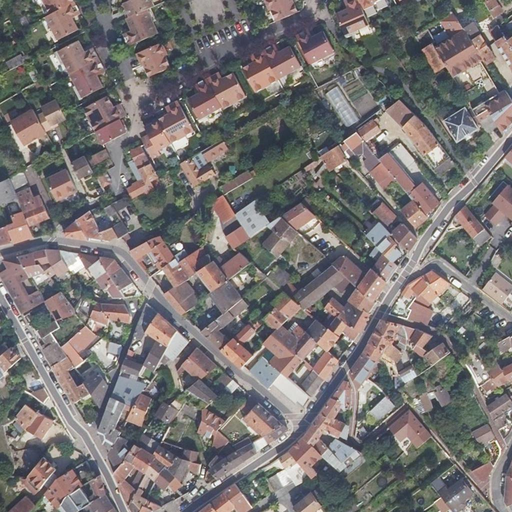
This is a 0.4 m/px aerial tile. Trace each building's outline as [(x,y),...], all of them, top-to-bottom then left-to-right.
[(42,0),(50,15),(75,2),(73,0),(42,0)] [(124,3),(130,17),(148,9),(155,6),(152,0),(131,0),(129,1),(124,3)] [(264,0),(269,11),(271,10),(276,22),(298,12),(295,4),(294,5),(292,0),(264,0)] [(345,35),(370,25),(363,10),(358,0),(345,0),(343,1),(347,9),(348,12),(345,14),(344,11),(336,14),(345,35)] [(374,3),(379,0),(358,0),(363,10),(375,5),(374,3)] [(499,25),(505,21),(500,15),(503,13),(495,0),(482,0),(498,24),(499,25)] [(46,17),(58,41),(79,29),(75,22),(73,19),(81,14),(75,2),(50,15),(46,17)] [(124,34),(129,46),(159,33),(148,9),(130,17),(127,19),(130,27),(134,26),(135,29),(132,30),(124,34)] [(447,66),(480,122),(492,114),(498,111),(502,118),(504,116),(510,126),(511,124),(511,99),(488,64),(472,41),(453,13),(441,21),(452,37),(435,47),(447,66)] [(490,32),(497,43),(504,39),(503,38),(504,37),(505,38),(506,37),(499,25),(490,32)] [(335,52),(324,31),(315,36),(317,39),(314,41),(312,37),(308,30),(296,36),(312,64),(335,52)] [(416,36),(423,50),(433,44),(435,42),(428,30),(416,36)] [(472,41),(488,64),(496,59),(481,35),(472,41)] [(511,37),(508,41),(506,37),(505,38),(504,37),(503,38),(504,39),(497,43),(511,68),(511,37)] [(83,49),(79,40),(58,51),(70,75),(100,60),(94,49),(93,48),(85,52),(83,49)] [(148,67),(151,76),(171,67),(166,56),(168,55),(163,42),(136,54),(137,55),(142,66),(146,64),(150,63),(151,66),(148,67)] [(279,80),(302,67),(290,46),(282,51),(284,54),(281,56),(279,52),(275,44),(263,51),(279,80)] [(436,72),(447,66),(435,47),(433,44),(423,50),(436,72)] [(256,93),(279,80),(263,51),(262,49),(250,56),(254,62),(255,66),(252,67),(250,64),(242,69),(256,93)] [(21,55),(7,63),(11,70),(31,60),(28,54),(23,57),(21,55)] [(106,72),(100,60),(70,75),(82,98),(104,87),(100,79),(98,76),(106,72)] [(362,65),(338,78),(343,86),(370,72),(362,65)] [(41,80),(36,70),(31,73),(36,83),(41,80)] [(224,110),(247,97),(234,73),(226,77),(227,80),(224,82),(223,79),(219,72),(207,79),(223,107),(224,110)] [(44,84),(42,79),(41,80),(36,83),(35,84),(37,88),(44,84)] [(199,120),(223,107),(207,79),(195,85),(200,93),(201,96),(198,98),(196,95),(188,99),(199,120)] [(347,128),(360,120),(338,86),(326,94),(347,128)] [(84,108),(97,131),(121,119),(127,116),(121,104),(121,103),(114,107),(112,104),(108,96),(84,108)] [(44,112),(37,116),(46,132),(53,128),(52,126),(58,123),(67,119),(57,100),(42,108),(44,112)] [(172,144),(195,131),(178,100),(166,107),(169,113),(171,117),(168,118),(166,115),(158,119),(172,144)] [(435,167),(440,175),(456,164),(440,144),(426,125),(415,115),(400,100),(387,110),(405,128),(410,135),(426,155),(435,167)] [(479,129),(465,108),(445,121),(458,142),(479,129)] [(37,116),(33,109),(11,122),(25,146),(47,133),(46,132),(37,116)] [(499,126),(503,133),(510,126),(504,116),(502,118),(498,111),(492,114),(499,126)] [(487,134),(499,126),(492,114),(480,122),(486,132),(487,134)] [(382,115),(374,120),(377,125),(385,119),(382,115)] [(96,132),(103,145),(104,145),(127,132),(121,119),(97,131),(96,132)] [(159,151),(172,144),(158,119),(145,127),(149,135),(142,139),(145,144),(153,159),(161,155),(159,151)] [(374,120),(357,132),(366,143),(382,132),(377,125),(374,120)] [(366,167),(370,172),(382,162),(380,159),(366,143),(357,132),(345,141),(341,144),(352,157),(356,154),(364,154),(368,159),(364,161),(366,167)] [(487,134),(486,132),(480,138),(480,140),(487,151),(493,144),(487,134)] [(208,162),(229,149),(227,145),(224,140),(182,164),(195,186),(216,174),(208,162)] [(129,162),(140,181),(143,187),(159,178),(142,146),(130,152),(134,160),(129,162)] [(348,160),(339,146),(330,151),(321,156),(325,163),(329,168),(329,169),(331,170),(348,160)] [(319,152),(321,156),(330,151),(327,147),(319,152)] [(106,149),(87,159),(92,167),(110,157),(106,149)] [(392,174),(407,192),(415,185),(388,153),(380,159),(382,162),(392,174)] [(87,159),(86,157),(72,164),(80,179),(94,172),(92,167),(87,159)] [(319,163),(316,160),(304,169),(306,172),(319,163)] [(392,174),(382,162),(370,172),(381,183),(392,174)] [(316,175),(321,178),(329,168),(325,163),(316,175)] [(315,186),(320,191),(334,173),(331,170),(329,169),(315,186)] [(23,170),(10,177),(10,178),(19,200),(24,212),(30,226),(50,218),(44,203),(43,203),(42,199),(32,202),(31,197),(33,195),(23,170)] [(78,191),(67,170),(47,179),(58,201),(74,193),(78,191)] [(239,186),(257,175),(254,171),(250,173),(249,171),(235,179),(239,186)] [(99,175),(105,186),(111,183),(105,172),(99,175)] [(0,183),(0,205),(1,208),(19,200),(10,178),(0,183)] [(227,193),(239,186),(235,179),(222,186),(227,193)] [(143,187),(140,181),(132,185),(133,186),(128,189),(131,195),(143,188),(143,187)] [(428,217),(431,220),(442,205),(423,183),(409,195),(414,201),(428,217)] [(511,188),(508,185),(491,204),(493,205),(484,215),(496,225),(505,214),(511,220),(511,188)] [(236,214),(223,195),(217,199),(214,208),(224,224),(236,216),(236,214)] [(204,210),(213,213),(214,208),(217,199),(204,210)] [(379,199),(368,209),(380,222),(381,222),(389,230),(394,225),(397,222),(395,216),(379,199)] [(226,237),(234,250),(251,238),(250,237),(267,225),(271,223),(256,201),(255,200),(236,214),(236,216),(243,226),(226,237)] [(428,217),(414,201),(402,211),(416,228),(428,217)] [(315,216),(301,203),(295,207),(281,216),(296,230),(315,216)] [(115,212),(111,205),(105,209),(109,216),(115,212)] [(485,229),(466,206),(456,216),(474,238),(484,230),(485,229)] [(77,220),(81,226),(88,238),(91,238),(111,242),(117,238),(119,239),(122,237),(129,232),(122,221),(113,227),(101,232),(95,220),(90,211),(77,220)] [(0,228),(0,243),(1,246),(14,242),(14,244),(34,237),(30,226),(24,212),(12,216),(15,224),(0,228)] [(263,245),(278,258),(299,233),(296,230),(281,216),(271,223),(267,225),(272,229),(275,231),(263,245)] [(64,232),(67,237),(91,241),(91,238),(88,238),(81,226),(77,220),(64,232)] [(378,247),(393,261),(401,252),(396,247),(400,242),(392,234),(389,230),(381,222),(367,236),(378,247)] [(418,239),(403,223),(398,229),(394,225),(389,230),(392,234),(400,242),(409,252),(418,239)] [(484,230),(474,238),(481,246),(491,238),(484,230)] [(133,240),(129,235),(123,239),(126,244),(133,240)] [(145,271),(151,278),(164,268),(163,268),(176,259),(175,256),(164,240),(161,236),(155,238),(131,251),(137,260),(143,256),(148,264),(154,260),(156,263),(145,271)] [(208,255),(202,248),(202,247),(189,256),(179,262),(190,279),(198,273),(198,272),(203,268),(198,261),(208,255)] [(373,269),(387,282),(399,266),(393,261),(378,247),(375,252),(372,256),(379,261),(373,269)] [(50,263),(46,250),(19,257),(31,277),(46,272),(40,265),(40,264),(50,263)] [(61,250),(46,250),(50,263),(40,264),(40,265),(46,272),(50,278),(56,273),(59,277),(70,269),(61,250)] [(74,274),(85,267),(87,270),(90,268),(97,279),(107,271),(102,263),(101,257),(79,253),(61,250),(70,269),(74,274)] [(176,286),(177,287),(183,283),(190,279),(179,262),(189,256),(184,250),(175,256),(176,259),(163,268),(164,268),(176,286)] [(205,282),(213,292),(229,280),(237,273),(244,269),(251,263),(240,252),(225,264),(219,256),(214,261),(211,263),(203,268),(198,272),(198,273),(205,282)] [(494,252),(491,264),(498,266),(501,254),(494,252)] [(198,261),(203,268),(211,263),(211,256),(209,254),(208,255),(198,261)] [(359,289),(374,302),(382,290),(367,275),(347,257),(342,256),(333,264),(333,265),(346,277),(359,289)] [(23,314),(44,303),(17,257),(6,261),(10,271),(1,276),(23,314)] [(107,271),(121,291),(121,290),(133,283),(115,259),(101,257),(102,263),(107,271)] [(254,274),(263,281),(264,280),(268,277),(251,263),(244,269),(250,277),(254,274)] [(293,277),(279,265),(268,277),(276,285),(281,289),(289,281),(293,277)] [(335,286),(346,277),(333,265),(304,288),(303,287),(298,291),(291,297),(302,307),(306,310),(335,286)] [(322,273),(318,268),(312,273),(316,278),(322,273)] [(373,269),(372,268),(367,275),(382,290),(387,282),(373,269)] [(109,291),(114,298),(126,298),(121,290),(121,291),(107,271),(97,279),(96,279),(104,290),(107,288),(109,291)] [(423,293),(432,302),(450,283),(433,271),(422,276),(409,285),(403,294),(409,297),(414,289),(420,296),(423,293)] [(511,310),(511,284),(496,272),(483,289),(511,311),(511,310)] [(224,313),(225,314),(243,299),(243,298),(236,289),(244,283),(237,273),(229,280),(213,292),(210,295),(224,313)] [(264,280),(273,288),(276,285),(268,277),(264,280)] [(335,286),(351,299),(359,289),(346,277),(335,286)] [(298,291),(289,281),(281,289),(284,291),(291,297),(298,291)] [(165,294),(176,307),(194,294),(183,283),(177,287),(176,286),(165,294)] [(273,288),(280,294),(284,291),(281,289),(276,285),(273,288)] [(346,334),(355,340),(361,333),(371,313),(370,313),(376,304),(374,302),(359,289),(351,299),(345,307),(333,298),(326,308),(338,318),(329,329),(340,336),(343,332),(346,334)] [(289,318),(290,318),(302,307),(291,297),(284,291),(280,294),(272,302),(272,303),(289,318)] [(78,293),(69,301),(75,308),(83,297),(78,293)] [(420,296),(415,301),(416,302),(427,307),(432,302),(423,293),(420,296)] [(176,307),(183,315),(201,302),(194,294),(176,307)] [(97,303),(98,302),(86,298),(79,311),(90,317),(97,303)] [(202,332),(216,345),(225,336),(219,331),(223,327),(249,305),(243,299),(225,314),(224,313),(202,332)] [(67,300),(51,310),(57,321),(69,317),(75,314),(67,300)] [(415,301),(398,317),(417,321),(428,325),(434,311),(427,307),(416,302),(415,301)] [(135,336),(143,340),(147,332),(159,313),(147,302),(140,320),(135,336)] [(90,317),(87,326),(97,335),(99,336),(103,323),(109,325),(110,319),(131,324),(131,316),(125,305),(102,304),(97,303),(90,317)] [(264,318),(277,330),(282,325),(289,318),(272,303),(266,309),(270,313),(265,318),(264,318)] [(50,310),(46,304),(32,312),(36,319),(50,310)] [(261,313),(265,318),(270,313),(266,309),(261,313)] [(166,320),(159,313),(147,332),(155,337),(166,320)] [(81,320),(77,314),(75,314),(69,317),(74,324),(81,320)] [(222,350),(235,362),(247,349),(242,345),(256,331),(263,324),(256,317),(250,324),(249,324),(234,338),(222,350)] [(178,331),(166,320),(155,337),(158,339),(144,365),(126,358),(122,371),(140,376),(145,365),(155,372),(161,361),(165,354),(169,347),(169,346),(178,331)] [(318,343),(328,351),(340,336),(329,329),(318,320),(307,333),(308,333),(318,343)] [(383,320),(370,343),(384,352),(385,352),(397,362),(398,364),(402,357),(403,356),(400,353),(402,351),(393,344),(394,343),(406,350),(407,345),(408,339),(407,334),(405,325),(402,325),(383,320)] [(61,327),(57,321),(42,329),(46,337),(52,333),(61,327)] [(296,322),(289,330),(292,333),(299,325),(296,322)] [(277,330),(273,335),(280,340),(289,330),(282,325),(277,330)] [(280,340),(292,351),(293,350),(308,333),(307,333),(299,325),(292,333),(289,330),(280,340)] [(418,329),(405,325),(407,334),(408,339),(411,340),(417,344),(414,348),(423,356),(425,355),(429,352),(423,348),(433,336),(418,329)] [(87,326),(62,348),(75,367),(84,361),(89,357),(93,354),(90,350),(103,338),(99,336),(97,335),(87,326)] [(222,350),(234,338),(223,327),(219,331),(225,336),(216,345),(222,350)] [(189,341),(178,331),(169,346),(169,347),(165,354),(161,361),(166,365),(171,359),(174,361),(189,341)] [(46,337),(44,338),(47,343),(49,347),(44,350),(53,366),(75,403),(85,397),(78,387),(69,371),(75,367),(62,348),(52,333),(46,337)] [(293,350),(304,360),(318,343),(308,333),(293,350)] [(280,340),(273,335),(264,344),(271,350),(280,340)] [(508,350),(511,354),(511,353),(511,335),(498,343),(499,348),(500,350),(508,350)] [(250,371),(268,388),(272,383),(282,372),(277,368),(292,351),(280,340),(271,350),(250,371)] [(122,345),(111,342),(108,352),(120,355),(123,347),(122,345)] [(425,355),(433,365),(451,352),(443,342),(429,352),(425,355)] [(378,362),(384,352),(370,343),(365,353),(378,362)] [(0,357),(9,349),(5,345),(0,348),(0,357)] [(469,363),(473,368),(483,364),(483,362),(483,361),(483,360),(482,360),(476,351),(475,350),(471,346),(469,345),(459,354),(467,365),(469,363)] [(0,363),(7,371),(22,358),(12,347),(11,347),(9,349),(0,357),(0,363)] [(201,380),(217,366),(197,348),(182,365),(183,366),(189,372),(198,380),(200,379),(201,380)] [(254,355),(247,349),(235,362),(242,368),(254,355)] [(282,372),(288,377),(304,360),(293,350),(292,351),(277,368),(282,372)] [(315,370),(325,379),(339,361),(330,352),(328,351),(314,370),(315,370)] [(351,372),(358,388),(378,362),(365,353),(351,372)] [(492,388),(494,390),(500,386),(509,381),(510,380),(511,383),(511,363),(502,369),(498,362),(492,368),(490,366),(487,370),(483,364),(473,368),(479,377),(484,374),(488,381),(483,385),(488,392),(492,388)] [(427,411),(434,407),(428,392),(418,376),(413,364),(405,369),(399,372),(395,383),(395,390),(402,389),(411,401),(421,395),(427,411)] [(181,381),(189,372),(183,366),(177,372),(181,381)] [(301,388),(312,397),(325,379),(315,370),(301,388)] [(109,385),(100,372),(84,383),(85,383),(91,393),(100,408),(109,385)] [(298,402),(305,407),(312,397),(301,388),(288,377),(282,372),(272,383),(296,404),(298,402)] [(211,403),(211,404),(219,396),(218,395),(223,389),(224,390),(233,380),(225,373),(216,382),(219,386),(213,391),(201,380),(200,379),(198,380),(188,389),(188,390),(211,403)] [(104,444),(111,450),(122,432),(121,432),(116,428),(118,425),(120,418),(125,408),(127,404),(134,408),(141,394),(145,386),(120,377),(112,397),(99,431),(104,444)] [(32,394),(43,387),(39,380),(28,387),(32,394)] [(239,386),(233,380),(224,390),(229,395),(230,396),(239,386)] [(341,436),(346,424),(335,418),(343,407),(347,408),(352,409),(353,389),(349,382),(345,380),(333,398),(322,413),(314,424),(324,431),(340,438),(341,436)] [(85,383),(84,383),(78,387),(85,397),(91,393),(85,383)] [(442,408),(445,414),(452,410),(449,404),(452,402),(445,389),(443,390),(440,385),(434,388),(444,406),(442,408)] [(35,392),(41,404),(51,399),(46,387),(35,392)] [(142,394),(147,397),(151,391),(147,388),(142,394)] [(226,399),(229,395),(224,390),(220,393),(226,399)] [(507,393),(487,406),(492,415),(499,429),(509,424),(505,416),(506,412),(511,408),(511,394),(510,392),(508,393),(507,393)] [(127,421),(142,426),(151,399),(147,397),(142,394),(141,394),(134,408),(132,411),(127,421)] [(411,401),(421,413),(427,411),(421,395),(411,401)] [(251,396),(240,408),(247,415),(244,419),(264,437),(268,435),(284,426),(258,403),(251,396)] [(395,406),(387,396),(371,411),(378,420),(395,406)] [(177,410),(164,402),(156,416),(169,422),(177,410)] [(43,439),(55,421),(44,415),(39,412),(38,413),(27,404),(16,418),(27,430),(43,439)] [(204,419),(198,432),(210,438),(215,429),(218,431),(226,422),(205,408),(203,410),(204,419)] [(180,412),(177,410),(169,422),(172,423),(180,412)] [(390,428),(411,454),(432,436),(411,410),(390,428)] [(324,431),(314,424),(304,438),(314,446),(320,438),(324,431)] [(495,437),(488,424),(472,432),(482,447),(488,444),(487,441),(495,437)] [(245,461),(258,453),(258,452),(275,439),(276,440),(289,429),(284,426),(268,435),(264,437),(253,443),(238,450),(236,451),(245,461)] [(108,454),(114,463),(128,442),(124,439),(128,430),(124,427),(122,432),(111,450),(108,454)] [(212,449),(220,453),(225,447),(230,442),(218,431),(216,432),(212,449)] [(144,471),(147,473),(156,458),(157,456),(154,454),(160,445),(161,443),(144,434),(137,445),(135,444),(133,448),(126,459),(118,469),(114,474),(120,487),(125,480),(135,466),(144,471)] [(253,443),(249,437),(234,445),(238,450),(253,443)] [(304,438),(290,451),(312,477),(313,478),(318,474),(312,467),(322,456),(329,448),(329,447),(320,438),(314,446),(304,438)] [(328,460),(341,472),(363,453),(361,452),(345,443),(336,439),(331,444),(335,449),(328,460)] [(114,463),(118,469),(126,459),(133,448),(128,442),(114,463)] [(234,445),(230,442),(225,447),(231,455),(236,451),(238,450),(234,445)] [(331,444),(329,447),(329,448),(322,456),(328,460),(335,449),(331,444)] [(167,466),(170,468),(169,469),(181,482),(188,468),(200,474),(202,464),(194,462),(183,458),(177,456),(160,445),(154,454),(157,456),(156,458),(167,466)] [(218,479),(235,467),(245,461),(236,451),(231,455),(222,461),(217,456),(211,463),(210,465),(213,468),(209,470),(218,479)] [(297,485),(312,477),(290,451),(280,458),(286,469),(294,481),(297,485)] [(44,458),(28,476),(23,482),(36,495),(40,489),(57,470),(44,457),(44,458)] [(167,466),(156,458),(147,473),(147,474),(150,476),(155,481),(167,466)] [(491,462),(472,471),(481,481),(487,481),(495,467),(491,462)] [(431,483),(453,511),(457,511),(463,508),(459,504),(465,500),(477,490),(456,464),(431,483)] [(170,468),(167,466),(155,481),(156,482),(165,490),(169,484),(176,491),(183,484),(181,482),(169,469),(170,468)] [(78,511),(80,511),(81,510),(70,495),(81,487),(84,486),(73,469),(46,494),(62,511),(78,511)] [(286,469),(277,474),(285,487),(294,481),(286,469)] [(144,471),(138,479),(141,479),(143,480),(147,473),(144,471)] [(147,474),(140,488),(143,490),(150,476),(147,474)] [(275,492),(285,487),(277,474),(268,479),(275,492)] [(70,495),(81,510),(91,505),(107,495),(102,475),(97,477),(91,481),(96,493),(89,498),(81,487),(70,495)] [(124,497),(129,508),(130,506),(136,493),(137,494),(138,492),(140,488),(143,480),(141,479),(138,479),(132,486),(124,497)] [(120,487),(124,497),(132,486),(125,480),(120,487)] [(238,511),(246,511),(253,507),(236,483),(225,492),(236,507),(238,511)] [(321,503),(329,497),(327,494),(331,491),(324,483),(320,486),(313,492),(321,503)] [(130,506),(133,511),(141,511),(145,506),(148,500),(141,497),(144,490),(143,490),(140,488),(137,494),(136,493),(130,506)] [(327,511),(323,505),(321,503),(313,492),(312,491),(311,491),(293,505),(297,511),(327,511)] [(230,511),(236,507),(225,492),(211,503),(218,511),(230,511)] [(118,511),(115,508),(107,495),(91,505),(95,511),(99,510),(100,511),(118,511)] [(30,511),(37,506),(27,496),(10,511),(30,511)] [(445,511),(450,508),(442,498),(435,502),(438,506),(442,511),(445,511)] [(463,508),(468,504),(465,500),(459,504),(463,508)] [(153,511),(163,507),(152,502),(149,508),(145,506),(141,511),(153,511)] [(435,502),(434,504),(426,510),(427,511),(431,511),(438,506),(435,502)] [(218,511),(211,503),(199,511),(218,511)]
